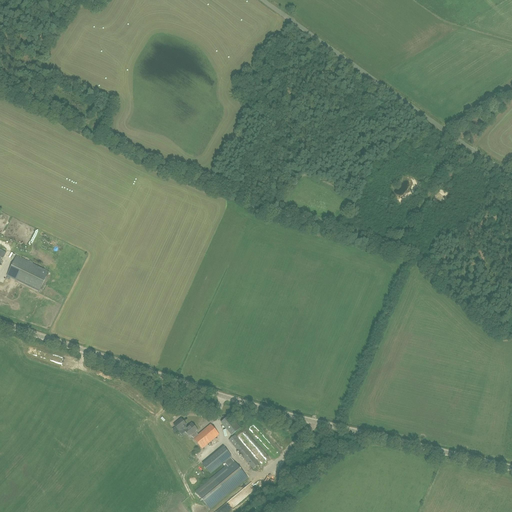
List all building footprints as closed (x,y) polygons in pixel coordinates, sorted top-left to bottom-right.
[(39,292),(47,276),(48,272),(16,257),(14,260),(9,271),(7,276),(39,292)] [(221,422),(232,435),(240,428),(229,415),(221,422)] [(183,430),(188,427),(186,425),(187,424),(182,418),(173,425),(175,427),(172,429),(175,432),(177,430),(178,431),(182,428),(183,430)] [(188,427),(183,430),(183,431),(189,437),(191,436),(193,439),(202,450),(219,435),(210,425),(197,436),(195,433),(197,431),(192,424),(188,427)] [(259,464),(236,434),(229,439),(253,469),(259,464)] [(210,474),(224,463),(227,466),(233,461),(230,458),(231,457),(223,448),(203,465),(210,474)] [(250,483),(232,497),(238,504),(254,491),(251,487),(252,486),(250,483)]
